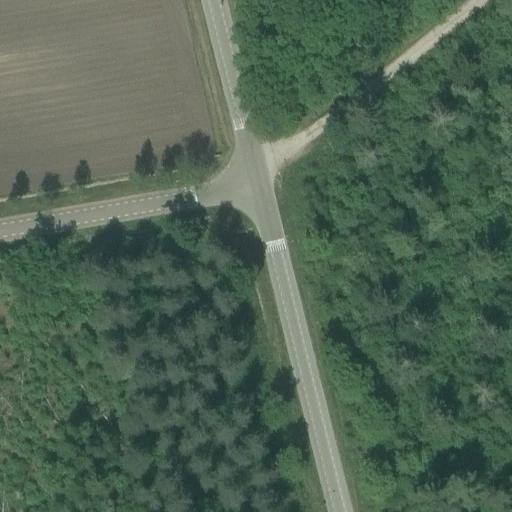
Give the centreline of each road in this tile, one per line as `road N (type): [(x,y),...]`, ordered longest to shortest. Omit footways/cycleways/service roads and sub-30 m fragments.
road 1 (tertiary): [(337,511),(259,185)]
road 2 (track): [(259,185),(271,161),(488,0)]
road 3 (unclassified): [(0,232),(259,185)]
road 4 (tertiary): [(259,185),(212,0)]
